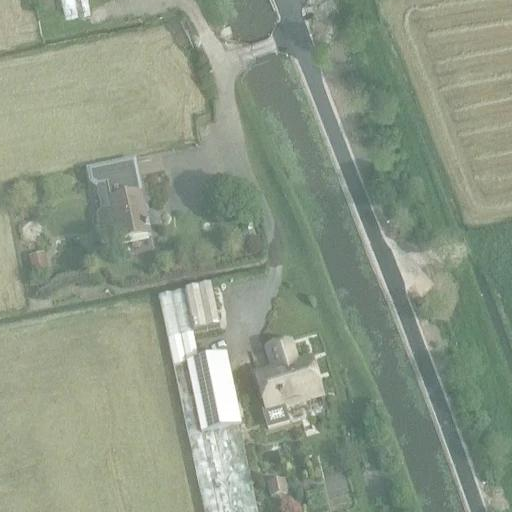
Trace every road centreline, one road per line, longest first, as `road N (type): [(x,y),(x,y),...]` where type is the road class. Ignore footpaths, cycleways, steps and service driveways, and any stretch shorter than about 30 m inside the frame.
road 1 (unclassified): [(473,511),(391,274),(281,0)]
road 2 (track): [(511,237),(391,274)]
